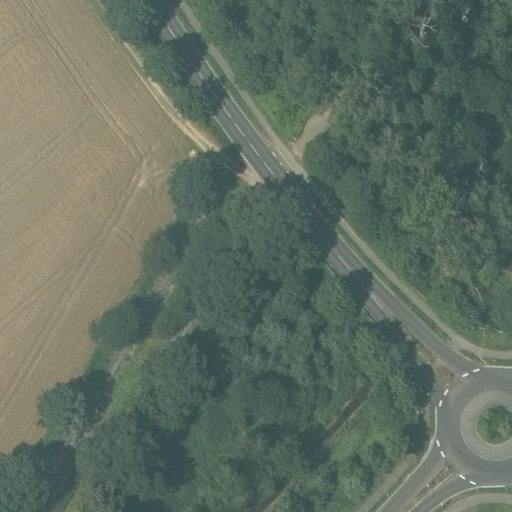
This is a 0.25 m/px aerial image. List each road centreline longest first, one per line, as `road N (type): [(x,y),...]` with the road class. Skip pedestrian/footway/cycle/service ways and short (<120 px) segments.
road 1 (track): [(91,0),(203,150),(258,193),(305,150),(423,0)]
road 2 (secondary): [(386,316),(274,182),(149,0)]
road 3 (secondary): [(386,316),(450,423)]
road 4 (secondary): [(488,385),(386,316)]
